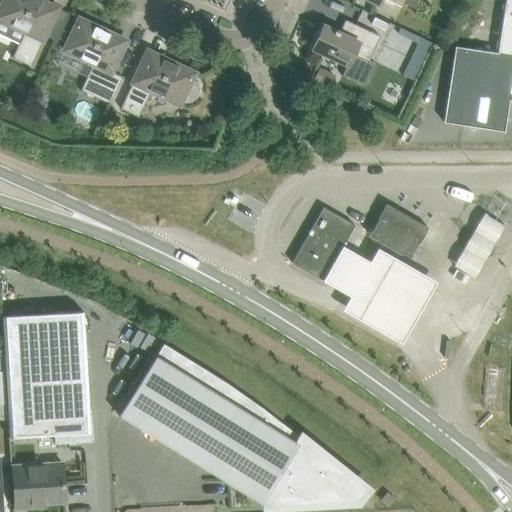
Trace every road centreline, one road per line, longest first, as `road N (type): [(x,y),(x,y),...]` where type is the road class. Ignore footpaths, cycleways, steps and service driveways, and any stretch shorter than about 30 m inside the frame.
road 1 (secondary): [(438,428),(320,342),(118,233)]
road 2 (residential): [(138,0),(220,39),(250,38),(279,0)]
road 3 (secondary): [(118,233),(78,204),(0,170)]
road 4 (secondary): [(0,201),(118,233)]
